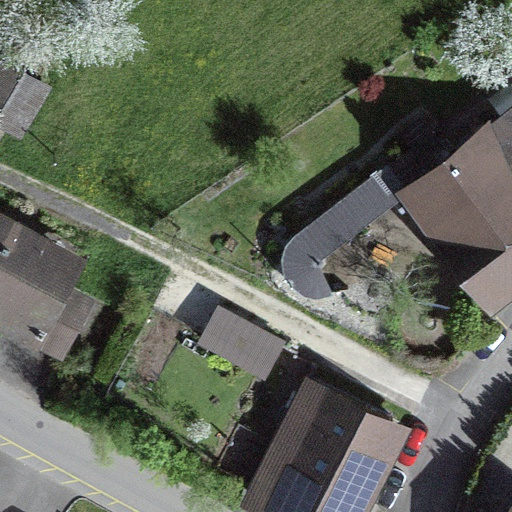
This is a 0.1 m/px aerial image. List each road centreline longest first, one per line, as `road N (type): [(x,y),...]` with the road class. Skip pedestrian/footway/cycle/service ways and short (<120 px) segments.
road 1 (tertiary): [(0,410),(176,511)]
road 2 (unclassified): [(427,511),(471,409),(511,354)]
